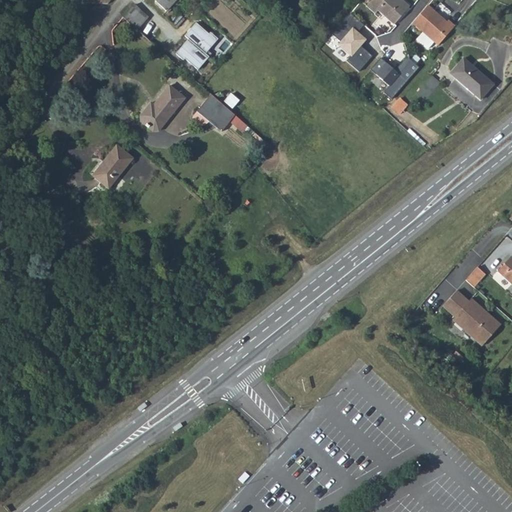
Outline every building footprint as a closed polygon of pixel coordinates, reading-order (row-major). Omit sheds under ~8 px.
[(155,0),(154,1),(164,11),(175,0),(155,0)] [(371,0),(367,5),(375,13),(378,10),(394,24),(409,7),(400,0),(371,0)] [(446,18),(445,20),(443,22),(436,16),(423,5),(410,20),(436,44),(445,34),(453,24),(446,18)] [(158,28),(133,6),(122,18),(148,41),(157,29),(158,28)] [(445,20),(438,14),(436,16),(443,22),(445,20)] [(349,15),(333,34),(339,41),(337,45),(349,57),(346,61),(358,71),(372,57),(361,47),(366,41),(357,32),(363,26),(349,15)] [(185,36),(189,39),(207,54),(220,39),(212,31),(210,33),(197,22),(185,36)] [(158,30),(157,29),(148,41),(151,44),(161,33),(158,30)] [(189,39),(176,54),(185,62),(187,60),(199,70),(210,57),(207,54),(189,39)] [(381,58),(370,70),(386,86),(382,91),(391,99),(418,68),(407,58),(403,59),(394,70),(381,58)] [(493,85),(464,59),(450,75),(480,100),(493,85)] [(439,84),(431,77),(415,93),(423,101),(439,84)] [(183,97),(167,85),(156,100),(157,101),(153,106),(149,102),(139,115),(139,120),(152,130),(157,130),(183,97)] [(232,118),(234,116),(211,94),(195,113),(206,122),(219,133),(229,122),(232,118)] [(406,105),(398,98),(389,108),(397,115),(406,105)] [(196,128),(206,122),(195,113),(190,120),(196,128)] [(243,128),(232,118),(229,122),(240,132),(243,128)] [(129,158),(113,146),(88,175),(105,189),(129,158)] [(176,167),(171,162),(168,166),(173,171),(176,167)] [(166,179),(170,173),(165,168),(160,174),(166,179)] [(511,254),(500,270),(511,279),(511,254)] [(477,267),(467,280),(476,288),(486,275),(477,267)] [(457,291),(443,307),(455,318),(453,320),(482,346),(503,325),(473,298),(470,301),(457,291)] [(448,345),(444,349),(458,362),(462,357),(448,345)] [(147,406),(145,403),(138,408),(139,410),(140,411),(147,406)] [(182,424),(181,423),(174,428),(176,432),(184,426),(182,424)]
